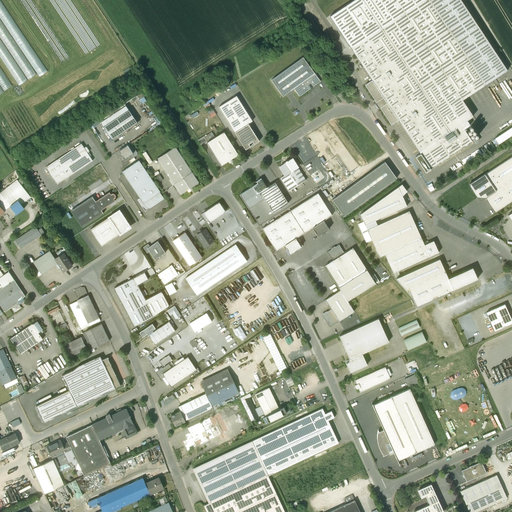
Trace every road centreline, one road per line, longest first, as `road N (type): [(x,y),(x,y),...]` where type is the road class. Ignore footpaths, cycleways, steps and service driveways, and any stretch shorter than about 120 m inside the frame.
road 1 (unclassified): [(511,261),(426,200),(356,110),(327,116),(219,183)]
road 2 (unclassified): [(381,491),(283,280),(219,183)]
road 3 (unclassified): [(146,388),(34,439),(19,409),(4,416)]
road 4 (unclassified): [(381,491),(511,432)]
road 5 (unclassified): [(146,388),(190,511)]
road 6 (unclassified): [(88,272),(146,388)]
road 7 (track): [(94,0),(162,102)]
